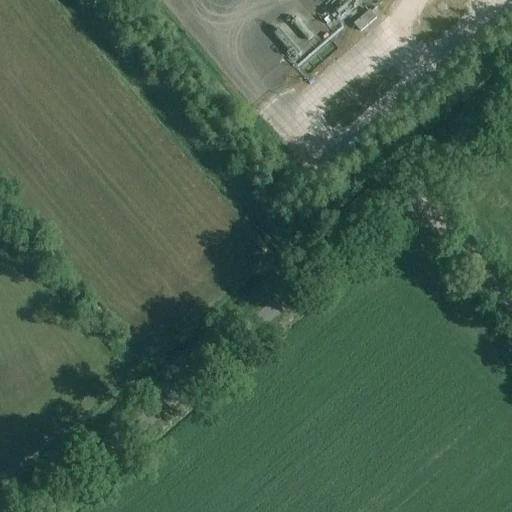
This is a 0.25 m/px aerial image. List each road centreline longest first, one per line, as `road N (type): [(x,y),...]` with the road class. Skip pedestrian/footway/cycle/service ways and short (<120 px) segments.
road 1 (tertiary): [(39,511),(511,102)]
road 2 (track): [(511,306),(413,188)]
